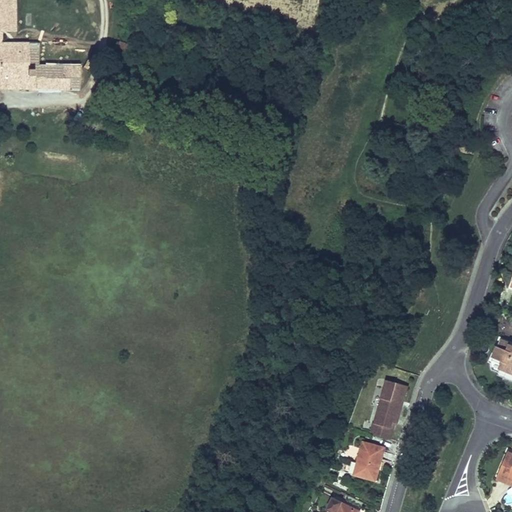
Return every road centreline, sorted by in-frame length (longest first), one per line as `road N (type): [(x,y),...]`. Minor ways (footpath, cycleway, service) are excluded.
road 1 (residential): [(391,511),(425,390),(452,364)]
road 2 (residential): [(452,364),(486,262),(511,214)]
